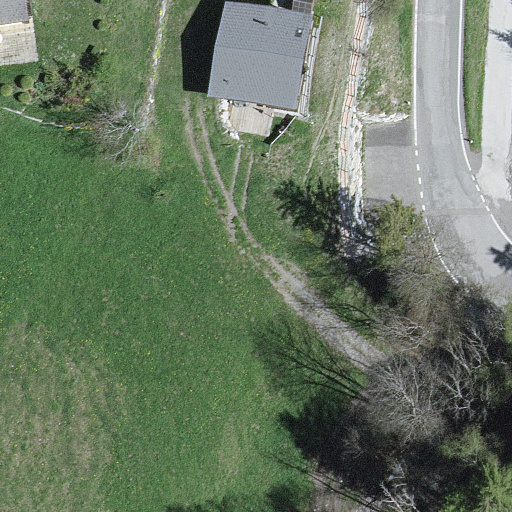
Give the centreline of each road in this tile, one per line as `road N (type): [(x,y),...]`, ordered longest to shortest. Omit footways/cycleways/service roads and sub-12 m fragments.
road 1 (tertiary): [(440,0),(438,99),(450,192),(474,251),(511,281)]
road 2 (track): [(504,0),(495,214),(482,261)]
